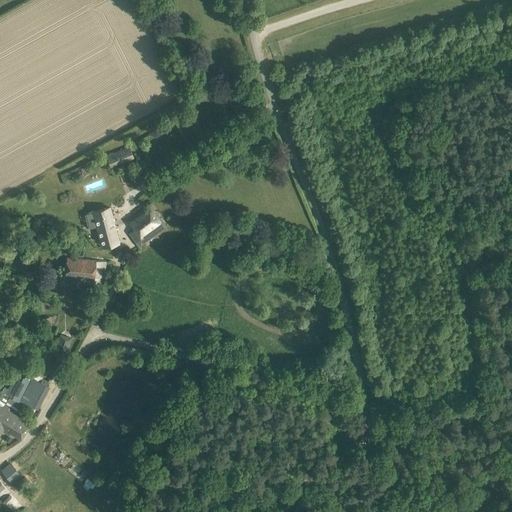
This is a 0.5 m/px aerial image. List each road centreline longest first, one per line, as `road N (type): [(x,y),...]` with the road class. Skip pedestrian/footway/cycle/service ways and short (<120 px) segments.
road 1 (unclassified): [(361,398),(327,244),(285,143),(246,0)]
road 2 (unclassified): [(361,398),(91,335)]
road 3 (unclassified): [(0,460),(42,420),(91,335)]
road 4 (track): [(361,398),(375,446),(416,511)]
